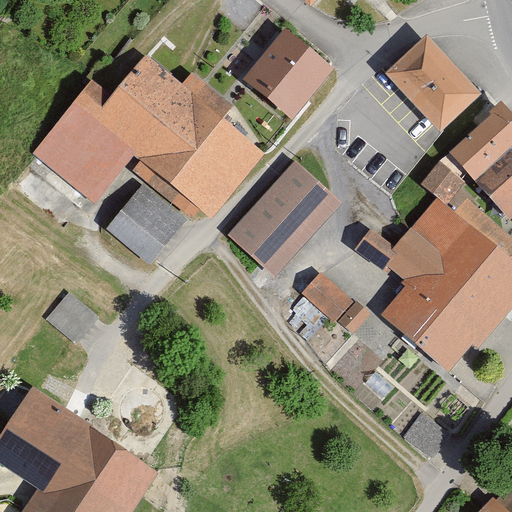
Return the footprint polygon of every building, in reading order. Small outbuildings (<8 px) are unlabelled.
[(276,28),(235,78),(284,118),(325,69),(276,28)] [(416,38),(379,73),(431,126),(467,92),(416,38)] [(86,78),(29,153),(147,261),(184,215),(203,230),(268,151),(139,50),(102,93),(86,78)] [(511,210),(511,123),(493,104),(440,154),(503,220),(511,210)] [(290,163),(223,235),(268,277),(335,204),(290,163)] [(511,261),(435,193),(377,258),(403,282),(376,312),(446,374),(511,301),(511,261)] [(366,313),(315,268),(296,290),(347,335),(366,313)] [(70,288),(48,316),(83,344),(105,317),(70,288)] [(27,387),(0,426),(0,464),(34,488),(17,511),(126,511),(153,473),(27,387)] [(425,414),(407,431),(420,444),(438,428),(425,414)] [(488,494),(469,511),(511,511),(511,486),(497,502),(488,494)]
